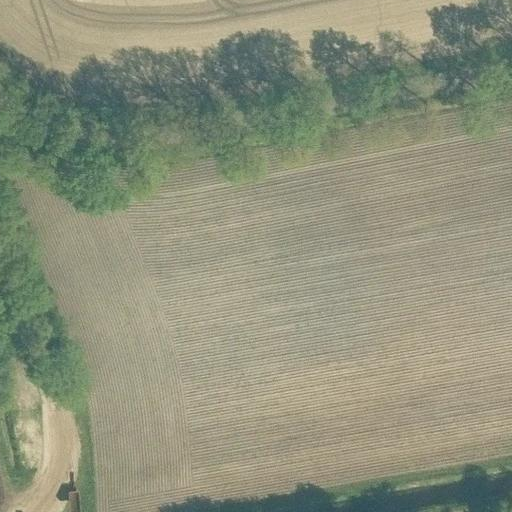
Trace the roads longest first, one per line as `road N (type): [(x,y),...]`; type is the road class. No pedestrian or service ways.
road 1 (unclassified): [(0,102),(54,129),(130,139),(511,67)]
road 2 (track): [(39,511),(53,489),(60,437),(44,378)]
road 3 (unclassified): [(44,378),(0,248)]
